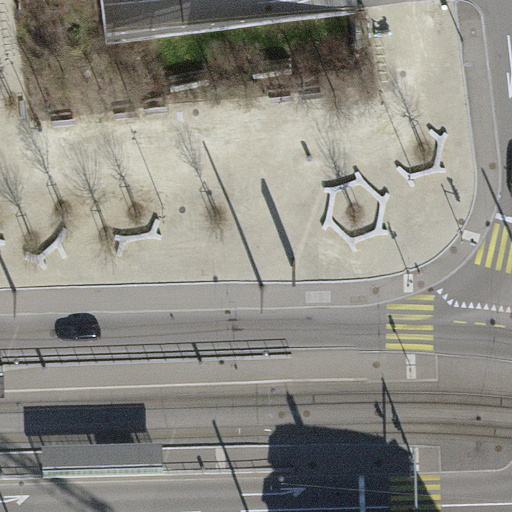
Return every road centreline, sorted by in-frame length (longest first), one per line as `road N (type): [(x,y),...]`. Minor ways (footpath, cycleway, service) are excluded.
road 1 (secondary): [(478,334),(287,329),(0,338)]
road 2 (secondary): [(115,511),(448,511)]
